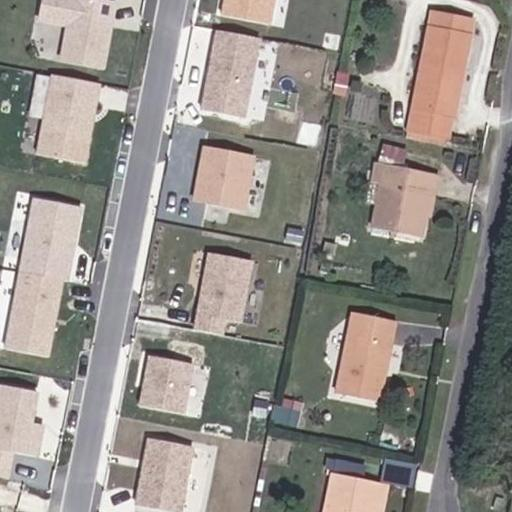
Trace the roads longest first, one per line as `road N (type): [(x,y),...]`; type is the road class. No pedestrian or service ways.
road 1 (unclassified): [(179,0),(79,511)]
road 2 (residential): [(511,136),(457,511)]
